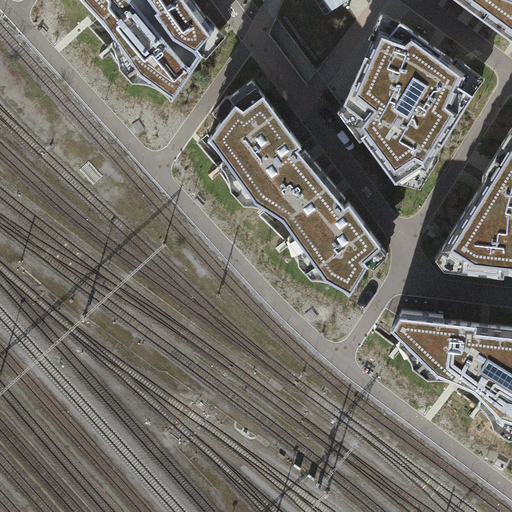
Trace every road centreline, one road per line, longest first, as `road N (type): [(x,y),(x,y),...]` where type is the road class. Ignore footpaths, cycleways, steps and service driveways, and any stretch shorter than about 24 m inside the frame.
road 1 (residential): [(401,250),(383,212),(223,0)]
road 2 (residential): [(511,75),(401,250)]
road 3 (residential): [(401,250),(339,359)]
road 4 (residential): [(511,295),(438,286),(401,250)]
